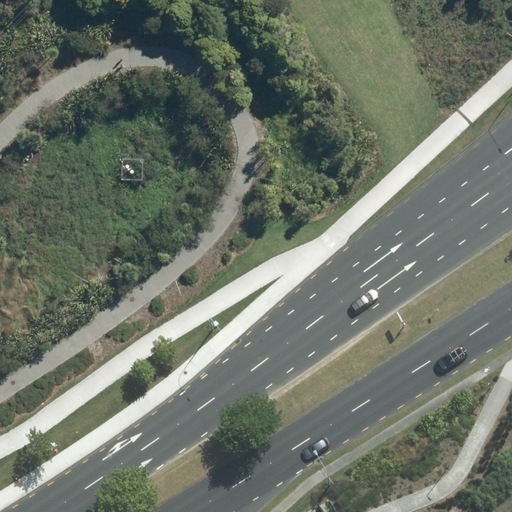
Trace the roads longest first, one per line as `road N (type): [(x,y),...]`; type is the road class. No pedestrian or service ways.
road 1 (primary): [(511,307),(195,511)]
road 2 (motorway): [(276,350),(335,270),(511,124)]
road 3 (primary): [(276,350),(511,182)]
road 4 (primary): [(42,511),(276,350)]
